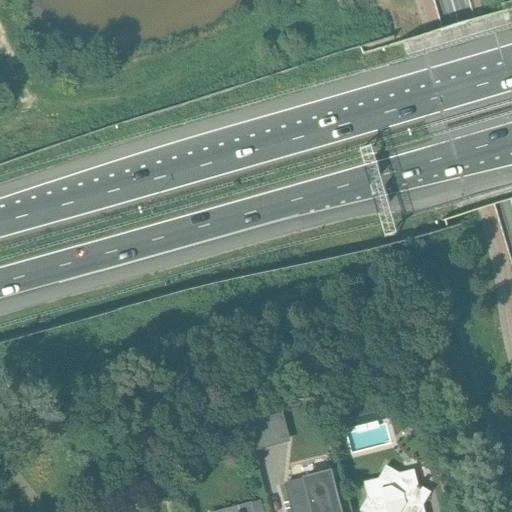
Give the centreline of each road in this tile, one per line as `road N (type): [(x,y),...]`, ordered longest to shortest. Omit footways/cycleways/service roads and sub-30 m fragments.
road 1 (motorway): [(511,75),(0,224)]
road 2 (motorway): [(0,283),(511,140)]
road 3 (secondary): [(511,214),(447,0)]
